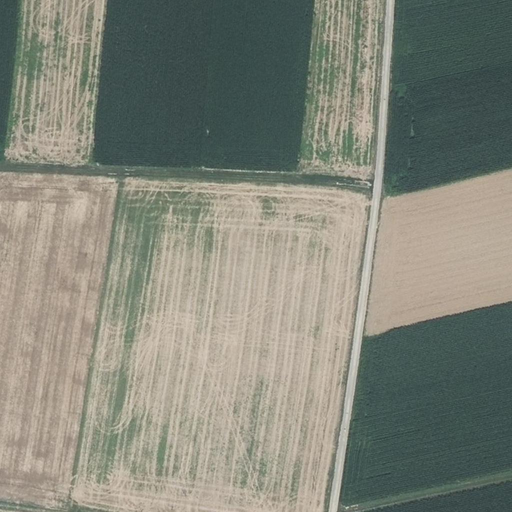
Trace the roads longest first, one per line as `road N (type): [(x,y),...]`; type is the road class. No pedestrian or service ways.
road 1 (unclassified): [(333,511),(368,270),(391,0)]
road 2 (track): [(375,185),(0,169)]
road 3 (track): [(511,479),(362,511)]
